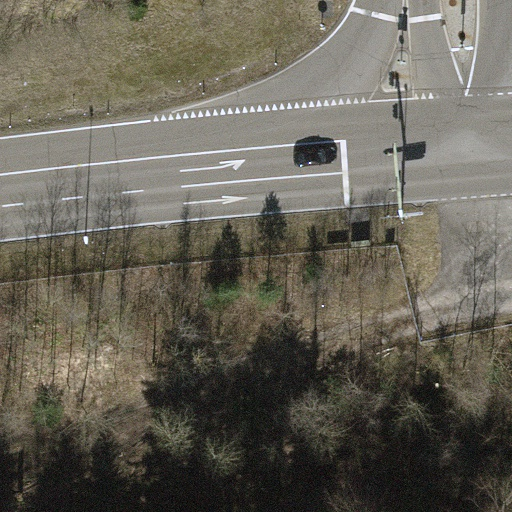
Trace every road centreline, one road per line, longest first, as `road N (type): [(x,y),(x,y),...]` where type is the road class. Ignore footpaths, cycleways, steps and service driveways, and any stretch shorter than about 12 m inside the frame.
road 1 (secondary): [(191,169),(474,142)]
road 2 (motorway): [(383,0),(364,49),(334,85),(191,169)]
road 3 (secondary): [(0,190),(191,169)]
road 4 (motorway): [(426,0),(437,70),(474,142)]
road 5 (track): [(474,142),(487,263),(511,272)]
road 6 (motorway): [(474,142),(495,88),(510,0)]
